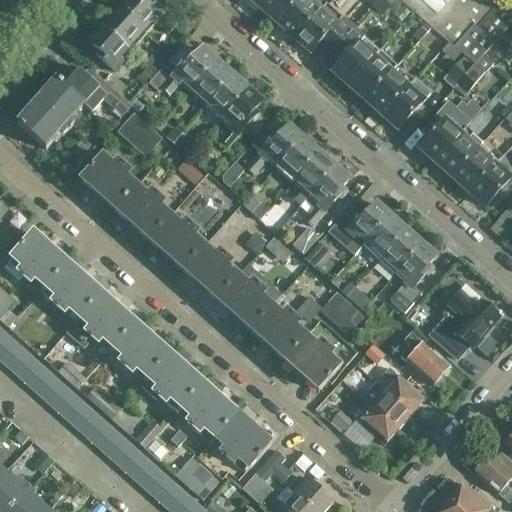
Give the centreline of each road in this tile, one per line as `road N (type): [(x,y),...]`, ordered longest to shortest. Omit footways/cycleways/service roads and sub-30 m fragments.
road 1 (residential): [(396,507),(0,157)]
road 2 (residential): [(511,280),(199,0)]
road 3 (residential): [(396,507),(511,370)]
road 4 (residential): [(78,0),(0,92)]
